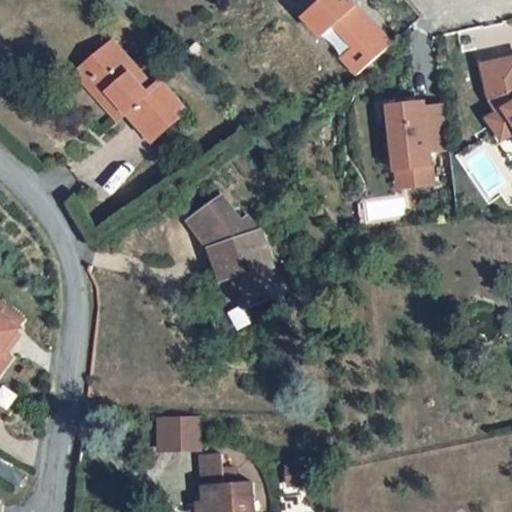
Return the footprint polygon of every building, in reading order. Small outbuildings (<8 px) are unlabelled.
[(355,0),(320,0),(305,15),(323,35),(334,25),(352,45),(342,55),(359,73),(393,41),(355,0)] [(137,64),(112,36),(87,58),(111,86),(100,95),(118,116),(129,108),(152,136),(186,108),(161,78),(154,84),(146,91),(129,70),(137,64)] [(111,86),(87,58),(77,68),(100,95),(111,86)] [(511,58),(484,64),(489,93),(500,111),(489,117),(502,139),(511,132),(511,58)] [(146,91),(154,84),(137,64),(129,70),(146,91)] [(451,149),(447,104),(427,106),(417,107),(417,101),(384,104),(386,124),(393,123),(398,168),(414,166),(416,185),(434,183),(431,151),(451,149)] [(398,168),(399,186),(416,185),(414,166),(398,168)] [(213,207),(231,227),(239,220),(222,200),(213,207)] [(244,216),(239,220),(231,227),(213,207),(191,224),(216,255),(223,282),(232,281),(245,277),(254,308),(283,301),(262,237),(244,216)] [(242,312),(254,308),(245,277),(232,281),(242,312)] [(0,304),(0,372),(11,359),(0,351),(17,330),(0,316),(0,314),(5,308),(0,304)] [(199,414),(155,416),(156,452),(200,450),(199,414)] [(242,511),(242,507),(242,483),(228,482),(228,467),(215,466),(214,452),(194,451),(194,471),(201,470),(201,500),(207,500),(207,511),(242,511)] [(292,468),(273,468),(273,488),(291,488),(292,468)] [(207,511),(207,500),(201,500),(183,500),(183,511),(207,511)]
